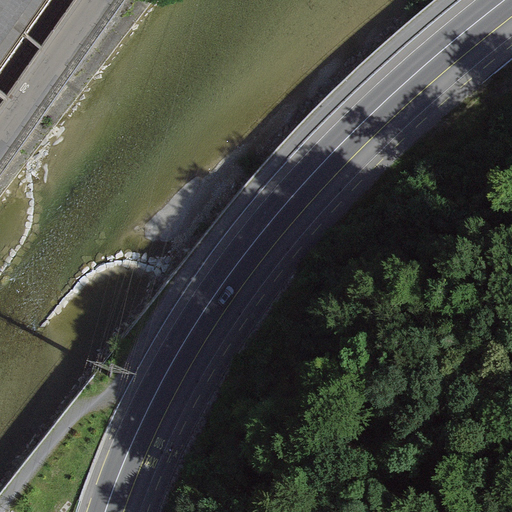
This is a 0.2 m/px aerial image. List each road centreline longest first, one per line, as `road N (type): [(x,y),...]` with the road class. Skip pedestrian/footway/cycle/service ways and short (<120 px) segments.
road 1 (primary): [(110,511),(180,358),(262,239),(399,94),(511,5)]
road 2 (unclassified): [(96,0),(0,136)]
